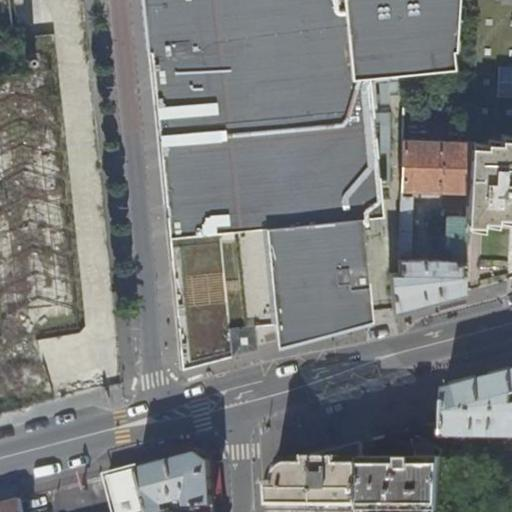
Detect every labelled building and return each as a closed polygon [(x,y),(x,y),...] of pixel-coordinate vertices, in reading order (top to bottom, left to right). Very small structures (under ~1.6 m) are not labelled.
[(148,0),(151,31),(148,31),(150,47),(155,47),(156,65),(151,65),(155,106),(160,106),(164,145),(159,145),(163,184),(168,184),(171,212),(166,213),(169,251),(174,250),(175,258),(170,258),(170,263),(176,262),(178,283),(173,283),(176,315),(181,315),(182,333),(177,333),(181,366),(255,346),(254,322),(371,311),(355,108),(384,106),(381,77),(456,67),(453,49),(456,49),(457,0),(148,0)] [(511,138),(500,138),(500,142),(487,142),(486,146),(471,146),(468,192),(467,216),(467,225),(483,225),(483,222),(496,222),(496,217),(510,217),(510,213),(511,212),(511,138)] [(401,190),(468,192),(471,146),(471,142),(403,140),(401,190)] [(413,197),(401,196),(398,274),(391,274),(394,309),(438,298),(463,291),(467,225),(467,216),(457,216),(457,210),(447,210),(444,259),(412,258),(413,197)] [(467,435),(511,436),(511,369),(448,387),(446,435),(461,435),(461,441),(467,441),(467,435)] [(363,511),(363,508),(364,456),(364,442),(346,446),(345,445),(341,446),(337,447),(337,448),(288,461),(274,481),(276,511),(363,511)] [(222,500),(220,461),(193,443),(172,449),(174,458),(201,450),(214,459),(216,501),(222,500)] [(153,511),(159,511),(169,510),(167,502),(188,497),(190,504),(191,511),(216,511),(217,511),(216,501),(214,459),(201,450),(174,458),(141,467),(153,511)] [(503,463),(511,463),(511,450),(504,450),(503,463)] [(363,508),(443,508),(445,456),(364,456),(363,508)] [(118,511),(153,511),(141,467),(139,467),(111,474),(118,511)] [(167,502),(169,510),(190,504),(188,497),(167,502)] [(23,511),(21,498),(0,503),(0,511),(23,511)]
